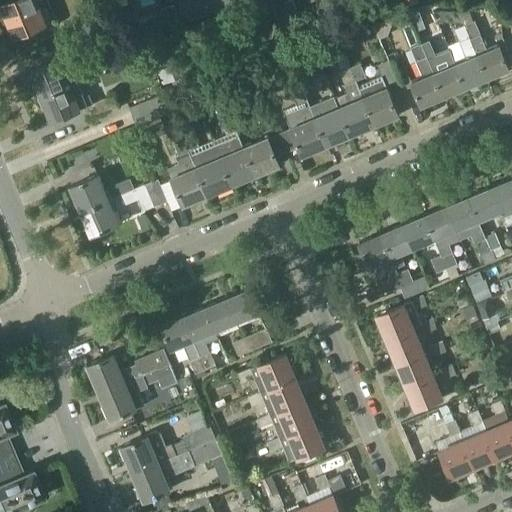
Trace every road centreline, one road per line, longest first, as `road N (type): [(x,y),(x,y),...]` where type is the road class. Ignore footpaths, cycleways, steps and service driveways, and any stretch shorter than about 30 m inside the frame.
road 1 (residential): [(403,511),(277,207)]
road 2 (residential): [(277,207),(511,110)]
road 3 (residential): [(45,300),(277,207)]
road 4 (residential): [(108,511),(57,379),(45,300)]
road 5 (residential): [(45,300),(0,173)]
